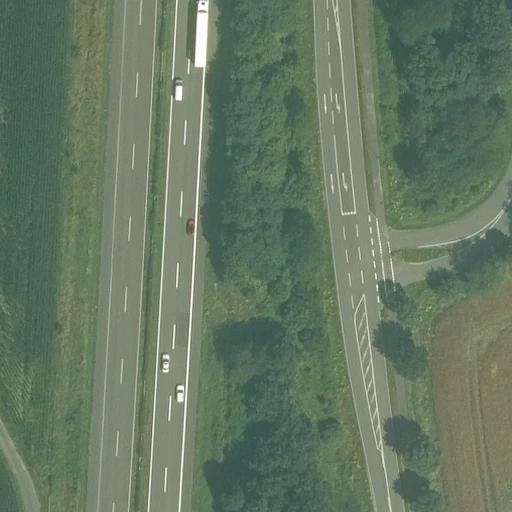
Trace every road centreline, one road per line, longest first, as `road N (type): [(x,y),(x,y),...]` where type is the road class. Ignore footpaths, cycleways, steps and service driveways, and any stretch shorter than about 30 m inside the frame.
road 1 (motorway): [(172,511),(201,0)]
road 2 (motorway): [(132,0),(103,511)]
road 3 (secondary): [(330,0),(352,263)]
road 4 (secondary): [(352,263),(391,511)]
road 5 (unclassified): [(511,191),(478,239),(352,263)]
